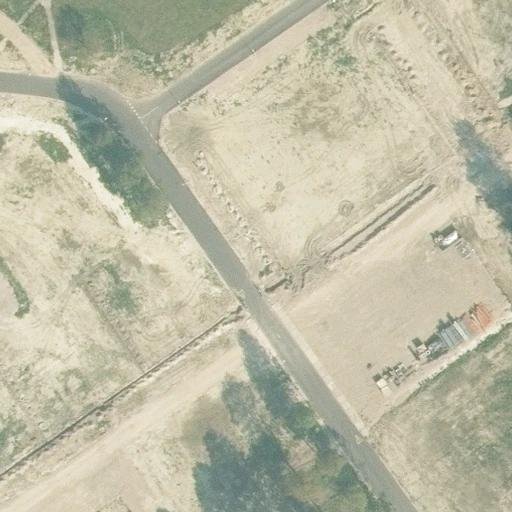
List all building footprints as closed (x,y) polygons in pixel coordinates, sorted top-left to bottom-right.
[(442,0),(450,12),(467,0),(442,0)] [(485,0),(467,0),(450,12),(463,30),(492,9),(485,0)] [(492,9),(463,30),(475,47),(504,27),(492,9)] [(511,38),(504,27),(475,47),(488,65),(511,48),(511,38)] [(346,31),(312,54),(324,71),(327,76),(361,52),(346,31)] [(511,48),(488,65),(500,83),(511,74),(511,48)] [(361,52),(327,76),(329,79),(330,80),(341,96),(376,72),(361,52)] [(324,71),(316,77),(322,85),(330,80),(329,79),(327,76),(324,71)] [(376,72),(341,96),(353,113),(356,117),(390,93),(376,72)] [(511,74),(500,83),(511,100),(511,74)] [(316,77),(308,82),(314,91),(322,85),(316,77)] [(390,93),(356,117),(358,121),(359,121),(370,138),(404,114),(390,93)] [(240,105),(206,129),(220,150),(255,126),(252,121),(240,105)] [(267,111),(260,116),(266,125),(273,119),(267,111)] [(353,113),(345,118),(351,127),(359,121),(358,121),(356,117),(353,113)] [(404,114),(370,138),(381,154),(384,158),(419,134),(404,114)] [(260,116),(252,121),(255,126),(257,129),(258,130),(266,125),(260,116)] [(345,118),(337,123),(337,124),(343,132),(351,127),(345,118)] [(255,126),(220,150),(235,170),(269,146),(258,130),(257,129),(255,126)] [(419,134),(384,158),(387,162),(387,163),(399,179),(434,156),(419,134)] [(269,146),(235,170),(249,191),(284,167),(281,163),(269,146)] [(296,152),(288,157),(294,166),(302,161),(296,152)] [(381,154),(374,159),(380,168),(387,163),(387,162),(384,158),(381,154)] [(288,157),(281,163),(284,167),(286,171),(287,171),(294,166),(288,157)] [(374,159),(366,165),(372,173),(380,168),(374,159)] [(284,167),(249,191),(264,212),(298,188),(287,171),(286,171),(284,167)] [(298,188),(264,212),(278,233),(312,209),(309,204),(298,188)] [(325,194),(317,199),(323,208),(331,202),(325,194)] [(317,199),(309,204),(312,209),(315,212),(315,213),(323,208),(317,199)] [(312,209),(278,233),(293,254),(327,230),(315,213),(315,212),(312,209)] [(157,237),(128,258),(140,276),(169,256),(157,237)] [(169,256),(140,276),(153,294),(182,273),(169,256)] [(182,273),(153,294),(165,312),(194,291),(182,273)] [(119,285),(109,293),(114,301),(124,293),(119,285)] [(194,291),(165,312),(178,330),(207,309),(194,291)] [(109,293),(98,300),(104,308),(114,301),(109,293)] [(55,302),(33,318),(46,337),(69,322),(63,313),(55,302)] [(78,302),(71,308),(77,316),(84,311),(78,302)] [(71,308),(63,313),(69,322),(77,316),(71,308)] [(33,318),(10,334),(17,345),(23,353),(46,337),(33,318)] [(144,321),(133,328),(139,336),(149,329),(144,321)] [(69,322),(46,337),(59,356),(82,340),(69,322)] [(133,328),(123,335),(128,343),(139,336),(133,328)] [(511,332),(502,339),(511,353),(511,332)] [(46,337),(23,353),(36,372),(59,356),(46,337)] [(511,353),(502,339),(481,354),(505,388),(511,383),(511,353)] [(82,340),(59,356),(72,375),(95,359),(82,340)] [(17,345),(10,350),(16,359),(23,353),(17,345)] [(110,348),(103,354),(109,362),(116,357),(110,348)] [(10,350),(2,355),(8,364),(16,359),(10,350)] [(103,354),(95,359),(101,367),(109,362),(103,354)] [(481,354),(461,368),(485,403),(505,388),(481,354)] [(59,356),(36,372),(49,391),(50,391),(72,375),(59,356)] [(95,359),(72,375),(86,394),(108,378),(101,367),(95,359)] [(461,368),(440,383),(464,417),(485,403),(461,368)] [(72,375),(50,391),(55,399),(63,410),(86,394),(72,375)] [(440,383),(419,397),(443,432),(464,417),(440,383)] [(49,391),(42,396),(48,405),(55,399),(50,391),(49,391)] [(42,396),(34,401),(40,410),(48,405),(42,396)] [(419,397),(398,412),(422,446),(443,432),(419,397)] [(14,415),(7,421),(12,429),(20,424),(14,415)] [(6,421),(0,425),(0,427),(5,435),(12,429),(7,421),(6,421)] [(0,427),(0,453),(12,445),(5,435),(0,427)] [(511,511),(511,490),(494,504),(499,511),(511,511)]
